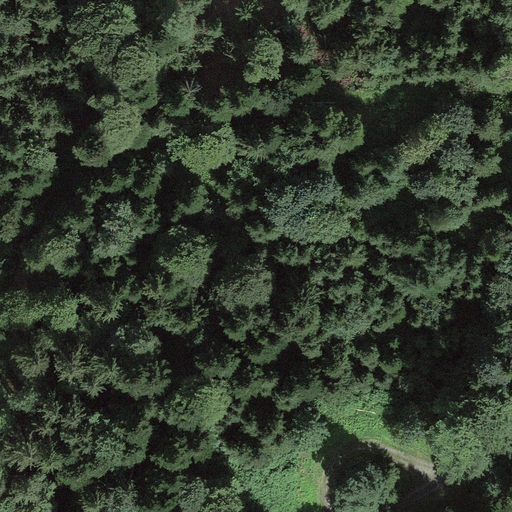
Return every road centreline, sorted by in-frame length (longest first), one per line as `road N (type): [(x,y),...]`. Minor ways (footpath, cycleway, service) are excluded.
road 1 (track): [(0,259),(66,171),(160,120),(326,95),(511,87)]
road 2 (track): [(390,511),(511,446)]
